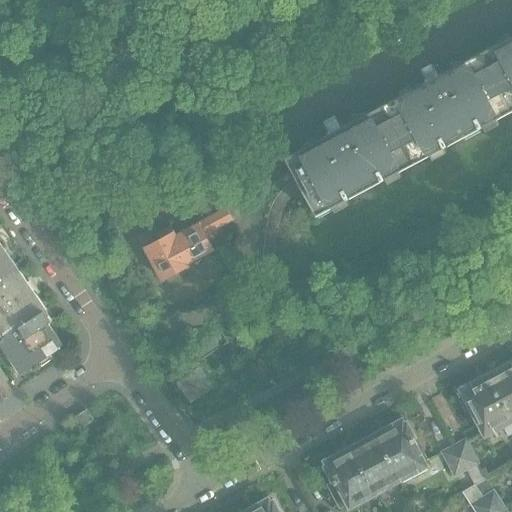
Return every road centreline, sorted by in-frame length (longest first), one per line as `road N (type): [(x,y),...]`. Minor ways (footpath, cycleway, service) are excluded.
road 1 (residential): [(211,485),(511,322)]
road 2 (residential): [(0,180),(119,357)]
road 3 (residential): [(119,357),(211,485)]
road 4 (residential): [(119,357),(0,438)]
